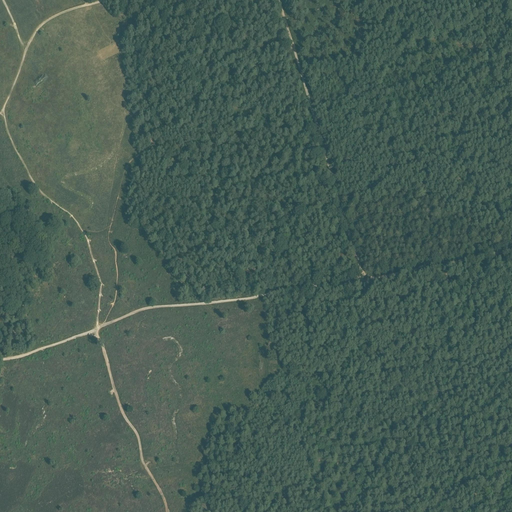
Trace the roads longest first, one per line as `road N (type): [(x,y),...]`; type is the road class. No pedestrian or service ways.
road 1 (track): [(96,329),(152,307),(364,280)]
road 2 (track): [(328,164),(511,99)]
road 3 (track): [(328,164),(279,0)]
road 4 (track): [(364,280),(511,249)]
road 5 (track): [(364,280),(328,164)]
